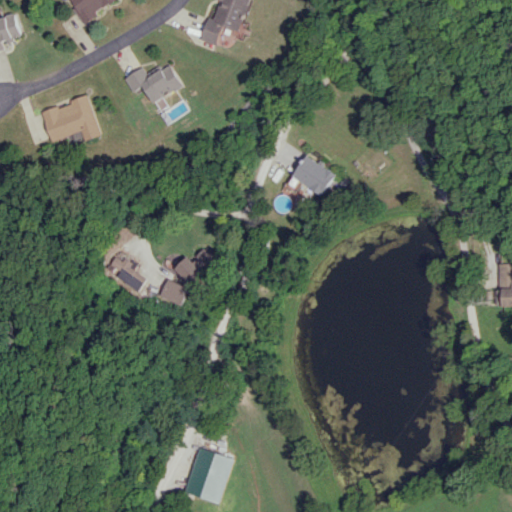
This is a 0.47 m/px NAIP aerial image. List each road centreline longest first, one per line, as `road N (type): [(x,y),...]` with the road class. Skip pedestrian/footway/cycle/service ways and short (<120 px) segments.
road 1 (residential): [(343,0),(351,34),(339,71),(282,125),(255,183),(251,251),(230,324),(186,440),(143,511)]
road 2 (residential): [(182,0),(99,56),(0,96)]
